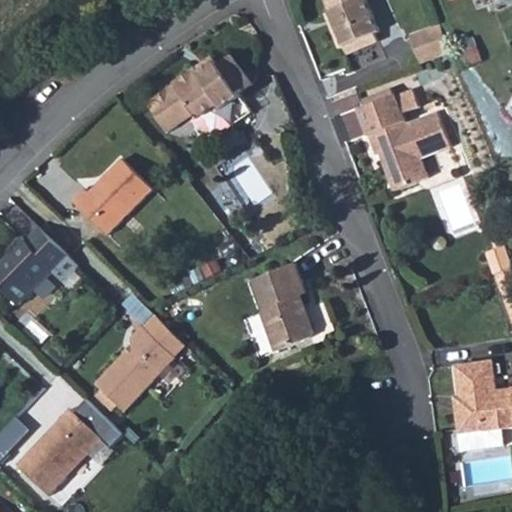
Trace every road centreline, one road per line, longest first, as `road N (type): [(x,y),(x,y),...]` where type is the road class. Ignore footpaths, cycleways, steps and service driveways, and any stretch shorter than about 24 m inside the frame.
road 1 (residential): [(265,0),(409,378),(402,413)]
road 2 (residential): [(0,174),(84,91),(210,0)]
